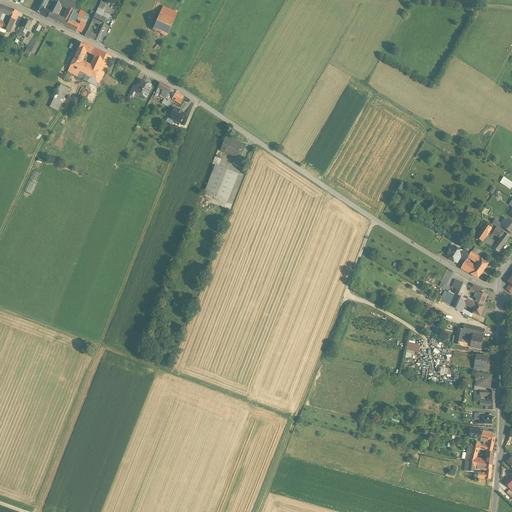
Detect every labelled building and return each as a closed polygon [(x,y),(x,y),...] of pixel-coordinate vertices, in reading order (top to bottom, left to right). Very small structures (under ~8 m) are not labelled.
[(73,2),(68,0),(56,0),(55,1),(55,2),(61,5),(69,9),(73,2)] [(110,3),(105,1),(102,10),(107,12),(110,3)] [(52,9),(49,13),(54,16),(59,6),(60,7),(61,5),(55,2),(54,4),(52,9)] [(8,8),(0,5),(0,19),(2,15),(4,11),(9,14),(11,9),(8,8)] [(163,7),(159,14),(174,20),(177,13),(163,7)] [(42,10),(38,8),(36,12),(45,17),(48,13),(47,12),(42,10)] [(13,16),(10,23),(13,24),(14,25),(19,13),(11,9),(9,14),(13,16)] [(72,14),(67,11),(63,20),(68,22),(72,14)] [(73,12),(68,21),(74,24),(77,16),(78,15),(73,12)] [(103,18),(95,14),(93,18),(92,21),(94,22),(100,25),(101,25),(105,27),(108,20),(107,20),(103,18)] [(159,14),(153,29),(167,36),(174,20),(159,14)] [(63,20),(56,16),(54,21),(66,27),(68,22),(63,20)] [(31,23),(25,20),(21,28),(25,29),(28,31),(31,23)] [(6,21),(4,24),(8,26),(5,31),(10,33),(14,25),(13,24),(11,27),(9,26),(10,23),(6,21)] [(74,24),(68,21),(68,22),(66,27),(76,32),(77,31),(79,26),(74,24)] [(85,26),(80,23),(79,26),(77,31),(81,33),(85,26)] [(27,47),(29,43),(31,39),(33,34),(30,33),(27,39),(25,38),(22,43),(26,45),(25,46),(27,47)] [(95,36),(89,34),(87,38),(98,42),(99,39),(95,36)] [(37,43),(32,40),(31,39),(29,43),(27,47),(25,51),(30,53),(32,54),(37,43)] [(94,49),(81,43),(74,58),(81,62),(86,51),(91,53),(94,49)] [(106,54),(94,49),(91,53),(91,55),(95,56),(90,66),(91,66),(87,75),(90,76),(94,79),(106,54)] [(106,54),(94,79),(100,81),(101,80),(112,57),(106,54)] [(81,62),(74,58),(69,67),(83,73),(87,65),(81,62)] [(83,73),(69,67),(67,72),(71,74),(80,79),(83,73)] [(87,75),(83,73),(80,79),(87,82),(90,76),(87,75)] [(94,79),(90,76),(87,82),(98,87),(100,81),(94,79)] [(150,85),(142,82),(140,85),(138,86),(138,87),(137,87),(135,90),(136,91),(141,93),(140,94),(141,94),(141,96),(144,97),(145,97),(146,97),(150,89),(148,88),(150,85)] [(170,89),(161,83),(158,87),(164,91),(168,93),(168,92),(170,89)] [(69,89),(61,85),(49,107),(57,111),(69,89)] [(183,97),(179,95),(175,102),(180,105),(183,97)] [(178,111),(175,109),(169,118),(178,124),(184,115),(181,112),(179,110),(178,111)] [(233,141),(226,138),(220,151),(236,157),(241,145),(232,142),(233,141)] [(221,160),(215,157),(212,165),(215,166),(218,167),(221,160)] [(218,167),(215,166),(204,194),(227,203),(238,175),(218,167)] [(511,186),(511,183),(504,178),(501,183),(510,190),(511,186)] [(504,226),(496,220),(492,225),(501,231),(503,228),(504,226)] [(511,222),(508,220),(504,226),(503,228),(511,234),(511,222)] [(495,230),(486,225),(482,230),(476,238),(482,242),(485,239),(490,231),(493,233),(495,230)] [(505,234),(496,227),(495,230),(493,233),(501,239),(505,234)] [(501,239),(498,243),(503,246),(510,237),(505,234),(501,239)] [(491,244),(485,239),(482,242),(483,243),(494,250),(496,246),(495,245),(491,244)] [(496,246),(494,250),(498,252),(503,246),(498,243),(496,246)] [(463,252),(453,246),(451,251),(449,251),(449,253),(449,254),(447,257),(450,259),(452,259),(453,260),(453,261),(457,263),(460,258),(461,259),(464,253),(463,252)] [(475,247),(471,253),(475,255),(480,258),(484,253),(475,247)] [(471,253),(465,249),(463,252),(464,253),(461,259),(465,262),(467,260),(468,257),(471,253)] [(480,258),(475,255),(472,260),(480,265),(480,266),(480,267),(484,261),(483,261),(480,258)] [(479,269),(467,260),(465,262),(461,269),(478,279),(483,272),(479,269)] [(480,267),(479,269),(483,272),(488,264),(484,261),(480,267)] [(466,285),(458,282),(455,289),(457,290),(455,295),(456,295),(460,297),(466,285)] [(479,288),(472,284),(471,287),(470,289),(476,291),(477,292),(483,294),(484,290),(479,288)] [(483,294),(477,292),(477,293),(478,293),(476,300),(475,303),(482,306),(487,295),(483,294)] [(455,295),(449,293),(446,299),(445,303),(451,306),(456,295),(455,295)] [(460,297),(456,295),(451,306),(462,313),(463,310),(465,305),(467,300),(460,297)] [(482,306),(475,303),(468,300),(467,300),(465,305),(474,309),(473,313),(480,316),(484,307),(482,306)] [(472,315),(463,310),(462,313),(471,318),(472,315)] [(472,327),(469,326),(465,325),(464,330),(464,332),(473,335),(473,334),(475,328),(472,327)] [(464,330),(458,329),(456,341),(455,344),(461,346),(462,341),(463,337),(464,332),(464,330)] [(477,335),(473,334),(473,335),(472,343),(471,348),(472,348),(480,350),(483,337),(477,335)] [(487,358),(476,356),(474,367),(483,368),(487,369),(488,364),(486,364),(487,358)] [(439,367),(437,374),(443,375),(444,374),(449,375),(450,369),(439,367)] [(491,376),(477,374),(475,381),(478,381),(477,386),(486,388),(489,389),(491,376)] [(495,397),(491,397),(491,400),(490,404),(486,403),(483,402),(482,402),(480,402),(480,403),(480,405),(488,406),(488,410),(495,411),(495,397)] [(483,431),(471,428),(469,438),(474,439),(474,437),(481,439),(482,434),(483,431)] [(494,442),(485,440),(483,446),(480,445),(479,449),(488,451),(492,453),(494,442)] [(469,447),(466,461),(470,462),(475,463),(476,458),(478,451),(478,449),(475,448),(469,447)] [(490,481),(491,474),(485,473),(478,473),(478,475),(475,474),(475,480),(490,481)]
